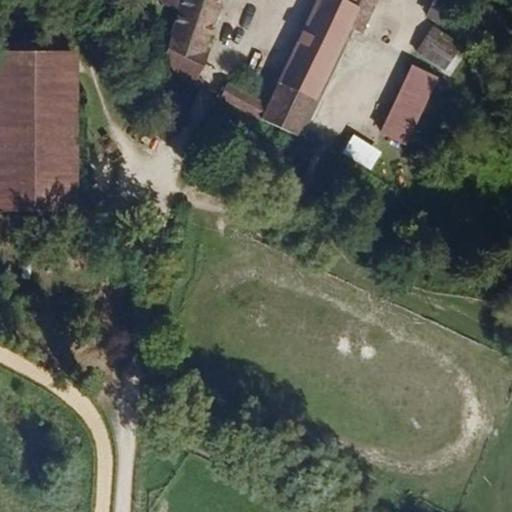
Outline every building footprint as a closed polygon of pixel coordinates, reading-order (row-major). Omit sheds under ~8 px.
[(210,35),(222,0),(182,0),(159,64),(198,79),(214,37),(210,35)] [(347,37),(360,10),(339,0),(322,0),(275,102),(235,84),(227,101),(301,136),(347,37)] [(375,0),(339,0),(360,10),(347,37),(356,41),(375,0)] [(440,0),(434,0),(427,16),(447,25),(456,7),(440,0)] [(433,25),(416,50),(451,74),(469,49),(433,25)] [(0,209),(80,210),(80,52),(0,52),(0,209)] [(412,66),(380,134),(406,147),(439,78),(412,66)] [(382,152),(353,134),(342,152),(371,170),(382,152)]
